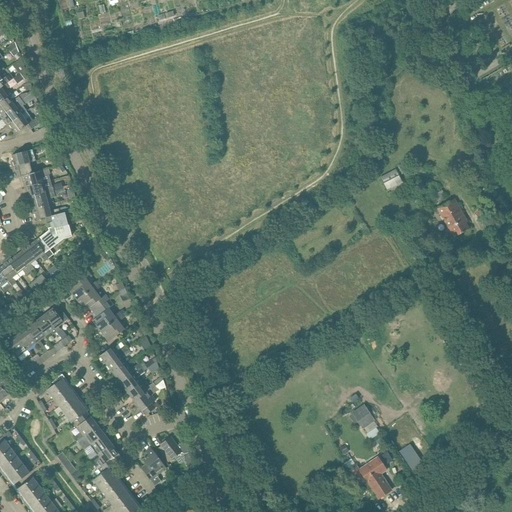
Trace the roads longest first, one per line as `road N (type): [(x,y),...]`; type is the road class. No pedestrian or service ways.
road 1 (tertiary): [(60,128),(156,325),(189,416)]
road 2 (residential): [(189,416),(159,429),(129,428),(75,359)]
road 3 (tertiary): [(401,511),(511,426)]
road 4 (tertiary): [(16,0),(60,128)]
